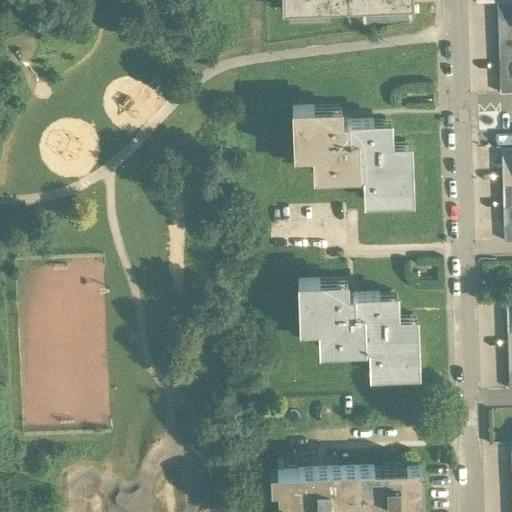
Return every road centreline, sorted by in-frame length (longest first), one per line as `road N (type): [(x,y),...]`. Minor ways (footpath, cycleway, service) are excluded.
road 1 (residential): [(459,101),(462,252)]
road 2 (residential): [(462,252),(467,400)]
